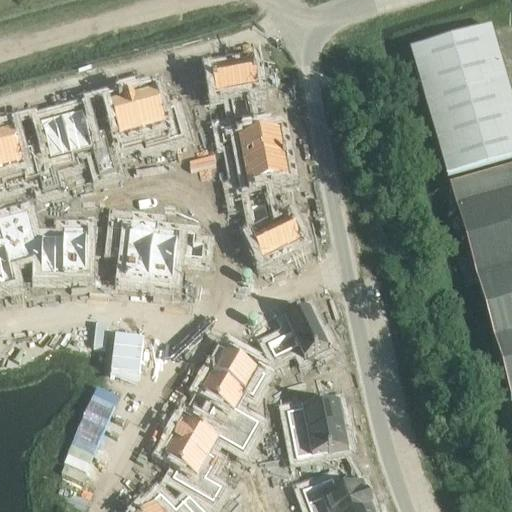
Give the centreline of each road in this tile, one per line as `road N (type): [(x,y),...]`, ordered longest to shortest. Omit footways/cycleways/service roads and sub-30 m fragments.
road 1 (residential): [(0,108),(277,22)]
road 2 (residential): [(347,281),(293,38),(277,22)]
road 3 (residential): [(405,511),(347,281)]
road 4 (residential): [(201,318),(122,451),(98,511)]
road 5 (residential): [(0,320),(50,304),(201,318)]
road 6 (unclassified): [(0,49),(177,0)]
road 7 (residential): [(347,281),(201,318)]
road 8 (unknown): [(319,156),(181,208)]
